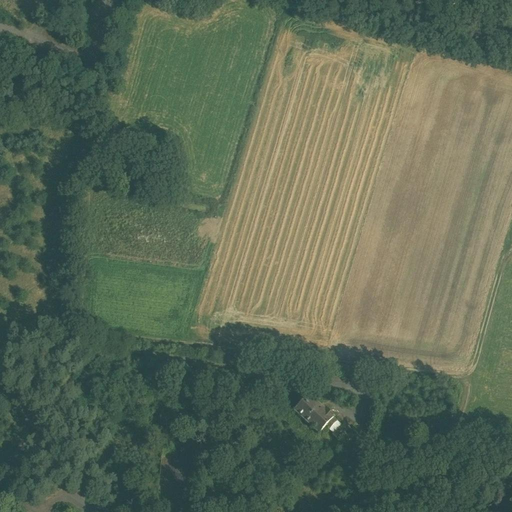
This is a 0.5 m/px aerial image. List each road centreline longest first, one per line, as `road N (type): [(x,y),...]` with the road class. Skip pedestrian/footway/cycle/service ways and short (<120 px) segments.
road 1 (track): [(115,88),(85,185),(83,333),(91,340),(467,379)]
road 2 (track): [(511,233),(467,379)]
road 3 (track): [(454,511),(452,440),(467,379)]
